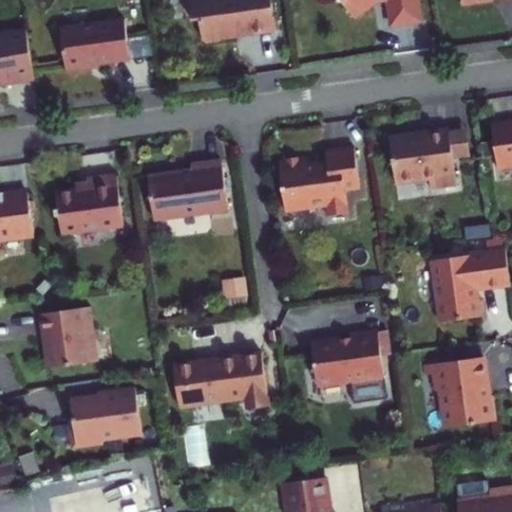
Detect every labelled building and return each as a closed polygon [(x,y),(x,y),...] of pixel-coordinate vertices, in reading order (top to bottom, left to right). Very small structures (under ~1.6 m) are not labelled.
[(189,0),(193,22),(200,20),(203,41),(207,44),(220,42),(224,38),(276,32),(271,0),(189,0)] [(340,0),(354,17),(376,1),(383,0),(388,0),(392,26),(422,22),(418,0),(340,0)] [(125,20),(61,29),(66,72),(130,60),(125,20)] [(0,86),(35,81),(27,32),(0,36),(0,86)] [(511,122),(492,125),(498,170),(511,168),(511,122)] [(390,138),(395,173),(409,184),(413,178),(430,176),(430,181),(431,191),(458,187),(454,160),(450,133),(450,130),(390,138)] [(467,130),(450,133),(454,160),(471,157),(467,130)] [(307,158),(279,162),(286,211),(327,206),(329,217),(349,214),(346,191),(360,189),(355,148),(326,152),(328,161),(307,164),(307,158)] [(193,173),(148,177),(154,220),(229,211),(222,161),(192,165),(193,173)] [(395,173),(396,186),(409,184),(395,173)] [(77,191),(56,194),(62,235),(124,227),(117,176),(87,180),(87,182),(88,189),(77,191)] [(76,184),(77,191),(88,189),(87,182),(76,184)] [(0,244),(0,245),(0,243),(0,239),(34,235),(28,193),(4,196),(3,193),(0,193),(0,244)] [(432,261),(441,323),(481,318),(484,311),(483,302),(478,298),(477,290),(511,285),(506,251),(432,261)] [(230,296),(252,293),(250,275),(227,278),(230,296)] [(91,307),(41,315),(43,336),(46,336),(50,369),(97,363),(92,330),(94,329),(91,307)] [(351,339),(312,345),(317,385),(351,380),(353,399),(387,394),(378,332),(351,336),(351,339)] [(262,353),(174,365),(180,409),(247,399),(249,410),(269,407),(262,353)] [(484,358),(431,365),(433,375),(435,391),(441,391),(447,428),(497,421),(494,396),(484,397),(483,384),(487,384),(484,358)] [(431,365),(424,366),(425,376),(433,375),(431,365)] [(98,397),(71,400),(73,419),(70,419),(73,448),(104,444),(107,440),(143,435),(136,388),(98,394),(98,397)] [(330,511),(325,478),(282,484),(286,511),(330,511)] [(460,502),(458,502),(459,511),(511,511),(511,488),(490,491),(488,481),(458,486),(460,502)] [(160,511),(155,483),(57,500),(59,511),(160,511)]
